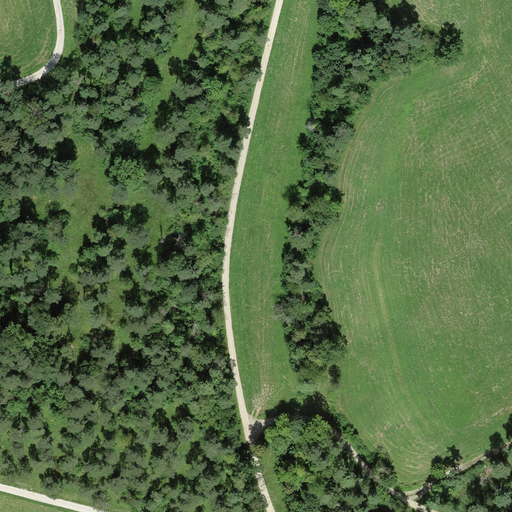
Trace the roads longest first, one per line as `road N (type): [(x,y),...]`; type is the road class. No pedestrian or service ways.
road 1 (track): [(279,0),(223,248),(233,376),(268,511)]
road 2 (track): [(245,424),(314,420),(398,498),(432,511)]
road 3 (track): [(398,498),(511,444)]
road 4 (track): [(55,0),(59,57),(46,71),(0,85)]
